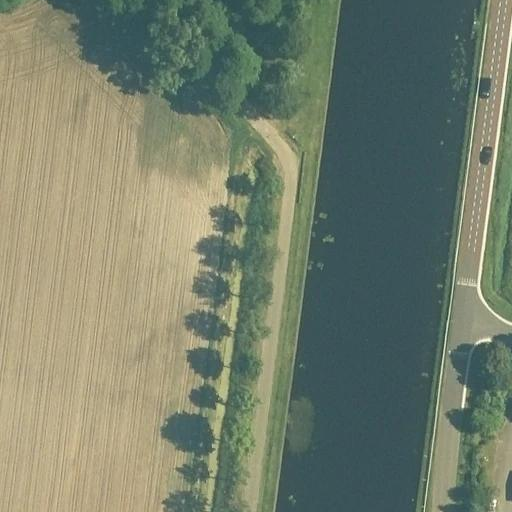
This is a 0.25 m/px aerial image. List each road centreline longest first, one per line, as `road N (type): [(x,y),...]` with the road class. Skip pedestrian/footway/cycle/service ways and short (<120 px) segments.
road 1 (unclassified): [(247,511),(290,175),(281,153),(136,0)]
road 2 (tertiary): [(460,325),(501,0)]
road 3 (tertiary): [(442,511),(460,325)]
